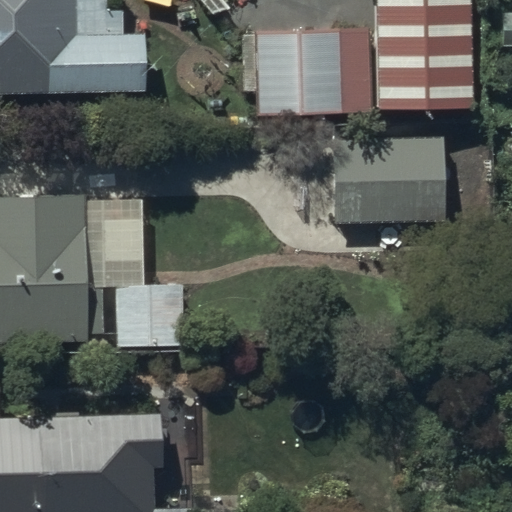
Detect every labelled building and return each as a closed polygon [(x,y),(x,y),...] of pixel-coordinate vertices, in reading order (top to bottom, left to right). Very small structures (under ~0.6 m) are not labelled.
[(100,0),(0,0),(0,101),(141,98),(140,40),(101,41),(100,0)] [(377,0),(381,121),(473,118),(469,0),(377,0)] [(364,32),(257,34),(257,36),(240,37),(240,93),(253,93),(254,121),(322,120),(322,118),(365,117),(364,32)] [(442,142),(335,144),(335,152),(330,152),(331,227),(443,225),(442,142)] [(0,349),(83,347),(79,198),(0,200),(0,349)] [(177,288),(111,291),(113,351),(179,349),(177,288)] [(0,423),(0,511),(149,511),(148,472),(158,472),(156,417),(0,423)]
